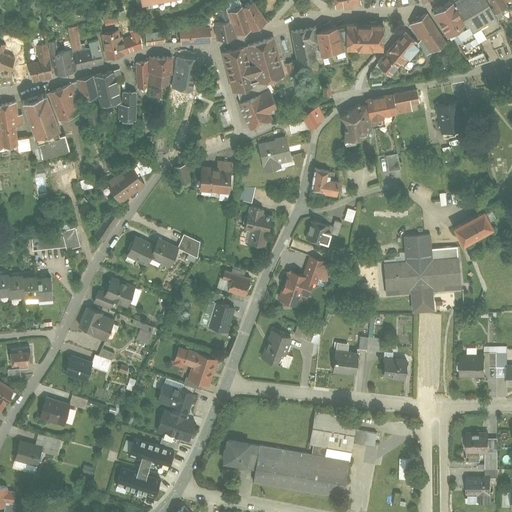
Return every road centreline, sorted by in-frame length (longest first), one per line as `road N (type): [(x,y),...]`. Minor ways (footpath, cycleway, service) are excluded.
road 1 (residential): [(239,135),(168,159),(95,264),(64,332)]
road 2 (residential): [(0,94),(150,48),(212,42)]
road 3 (residential): [(426,406),(223,384)]
road 4 (residential): [(411,11),(299,17),(212,42)]
road 5 (residential): [(223,384),(296,213)]
road 6 (residential): [(511,63),(348,96)]
road 7 (residential): [(296,213),(318,125),(348,96)]
road 8 (residential): [(64,332),(0,437)]
